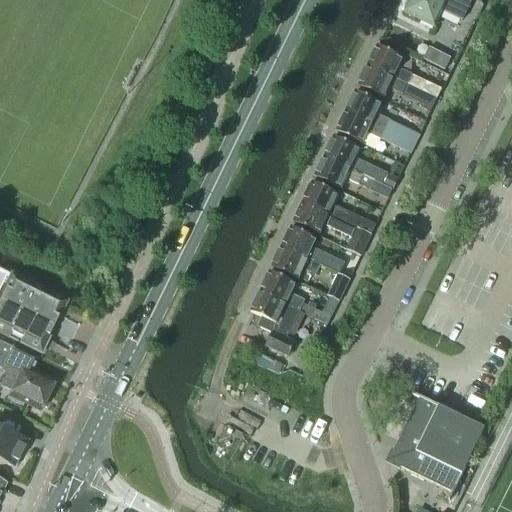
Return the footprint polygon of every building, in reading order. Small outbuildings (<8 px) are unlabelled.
[(473,1),(471,0),(412,0),(411,1),(407,9),(407,13),(406,15),(435,29),(442,13),(462,22),(473,1)] [(404,61),(378,48),(368,68),(407,87),(437,102),(438,101),(442,92),(412,77),(399,71),(404,61)] [(437,102),(407,87),(368,68),(359,88),(385,100),(390,90),(433,111),(437,102)] [(415,147),(420,136),(378,117),(383,106),(356,93),(346,113),(384,132),(415,147)] [(415,147),(384,132),(346,113),(337,133),(364,146),(369,136),(410,156),(415,147)] [(334,138),(325,158),(375,183),(393,192),(398,182),(388,177),(388,176),(356,161),(360,151),(334,138)] [(325,158),(315,178),(342,191),(348,177),(351,178),(349,182),(370,192),(375,183),(325,158)] [(313,183),(303,204),(372,237),(376,227),(362,220),(334,207),(339,196),(313,183)] [(303,204),(294,223),(320,236),(324,227),(352,241),(346,252),(361,259),(372,237),(303,204)] [(321,268),(339,276),(344,266),(313,251),(317,241),(291,229),(282,248),(321,268)] [(316,278),(321,268),(282,248),(271,270),(297,283),(303,272),(316,278)] [(0,304),(52,330),(65,305),(0,273),(0,296),(2,297),(0,300),(0,304)] [(326,327),(330,319),(302,306),(304,303),(291,296),(296,286),(269,274),(260,293),(299,313),(298,314),(326,327)] [(338,304),(343,296),(350,282),(339,276),(332,291),(328,299),(338,304)] [(288,359),(295,344),(286,340),(298,314),(299,313),(260,293),(250,314),(262,319),(259,326),(261,329),(272,335),(266,348),(288,359)] [(0,335),(40,355),(52,330),(0,304),(0,335)] [(39,413),(52,385),(22,370),(28,358),(2,346),(0,344),(0,370),(6,374),(0,386),(0,389),(10,394),(7,401),(21,408),(23,405),(39,413)] [(451,503),(486,431),(413,396),(413,398),(420,401),(395,453),(393,452),(392,453),(393,453),(400,471),(399,472),(400,473),(401,472),(405,474),(406,472),(453,496),(449,503),(451,503)] [(0,463),(12,470),(26,443),(0,429),(0,463)]
